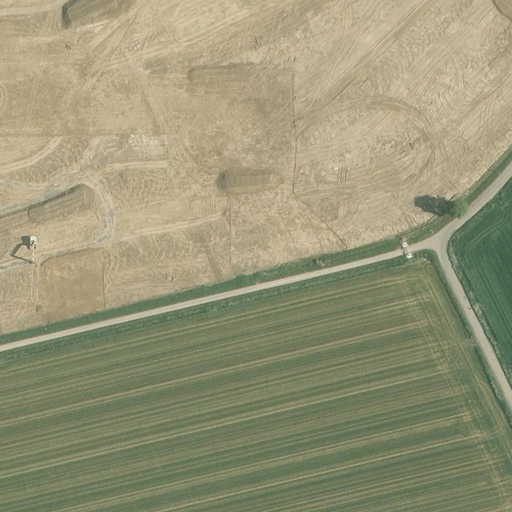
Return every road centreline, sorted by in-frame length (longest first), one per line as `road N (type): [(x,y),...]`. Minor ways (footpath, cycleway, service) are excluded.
road 1 (unclassified): [(0,350),(436,237)]
road 2 (tertiary): [(511,405),(436,237)]
